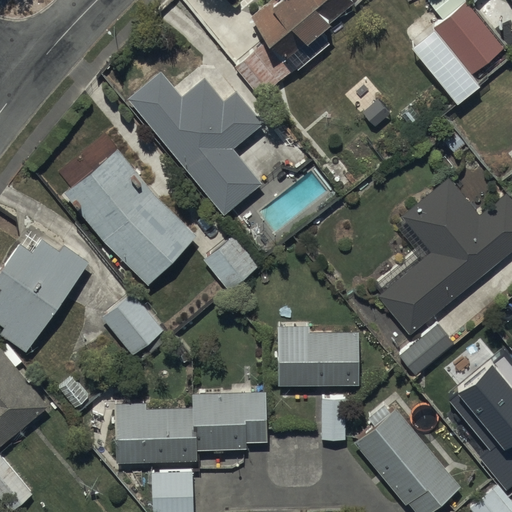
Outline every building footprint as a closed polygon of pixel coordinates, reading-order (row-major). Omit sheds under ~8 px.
[(345,0),(259,0),(253,6),(272,27),(234,62),(258,89),(293,59),(297,63),(331,33),(321,21),(345,0)] [(471,0),(457,0),(433,19),(470,67),(504,41),(471,0)] [(511,16),(511,0),(496,0),(511,18),(511,16)] [(159,60),(128,86),(224,203),(261,173),(232,138),(261,113),(235,81),(222,91),(203,68),(181,86),(159,60)] [(393,113),(375,91),(361,103),(374,120),(380,115),(384,119),(393,113)] [(63,181),(101,228),(147,273),(196,225),(151,180),(118,138),(63,181)] [(408,325),(511,238),(511,192),(505,184),(477,207),(445,168),(399,206),(403,211),(395,217),(421,248),(375,286),(408,325)] [(0,321),(26,339),(87,251),(62,234),(58,241),(26,219),(0,256),(0,311),(4,314),(0,319),(0,321)] [(258,256),(232,226),(202,251),(228,281),(258,256)] [(131,283),(101,307),(131,345),(142,337),(150,347),(170,330),(131,283)] [(451,334),(436,315),(397,347),(412,366),(451,334)] [(278,375),(358,374),(357,322),(308,323),(308,317),(278,318),(278,375)] [(2,340),(0,338),(0,432),(45,397),(15,358),(20,354),(6,337),(2,340)] [(511,350),(509,348),(479,372),(511,411),(511,350)] [(145,394),(114,395),(116,452),(195,450),(195,441),(246,439),(246,432),(266,432),(264,382),(192,384),(192,399),(145,400),(145,394)] [(344,431),(345,390),(322,390),(322,431),(344,431)] [(459,477),(395,398),(353,432),(405,495),(408,492),(421,508),(459,477)] [(0,446),(0,491),(9,504),(32,486),(0,446)] [(192,463),(151,464),(152,509),(193,507),(192,463)] [(491,482),(468,500),(477,511),(511,511),(511,508),(511,507),(511,499),(505,490),(501,494),(491,482)]
